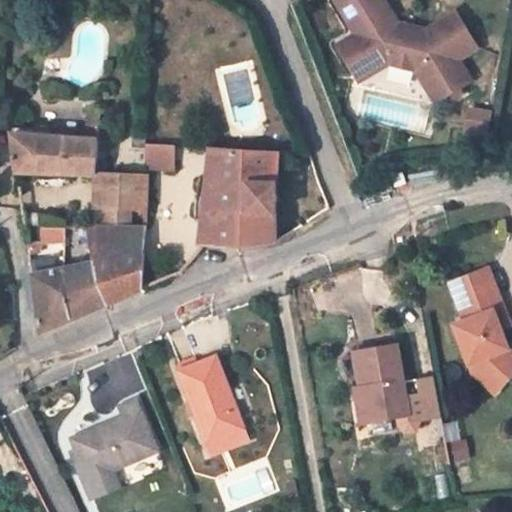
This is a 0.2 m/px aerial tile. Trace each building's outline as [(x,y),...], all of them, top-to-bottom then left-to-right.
[(332,0),(349,27),(331,39),(350,70),(368,58),(364,52),(380,42),(418,52),(433,74),(458,59),(453,51),(471,39),(449,3),(420,22),(391,14),(386,18),(380,9),(385,5),(381,0),(332,0)] [(511,0),(502,0),(500,14),(511,16),(511,0)] [(466,71),(458,59),(433,74),(418,52),(380,42),(364,52),(368,58),(350,70),(353,74),(382,56),(410,63),(430,94),(442,86),(453,79),(466,71)] [(442,86),(445,92),(457,85),(453,79),(442,86)] [(489,137),(492,110),(468,107),(465,134),(489,137)] [(88,112),(87,139),(98,140),(99,112),(88,112)] [(149,150),(149,147),(149,136),(134,133),(132,143),(140,145),(139,150),(149,150)] [(236,133),(234,148),(278,152),(278,134),(236,133)] [(97,177),(96,173),(97,163),(98,140),(87,139),(15,134),(19,172),(95,177),(97,177)] [(175,147),(149,147),(149,150),(148,171),(174,171),(175,147)] [(200,243),(206,243),(209,243),(219,148),(210,148),(200,243)] [(279,153),(278,152),(234,148),(219,148),(209,243),(277,243),(277,210),(279,153)] [(108,163),(97,163),(96,173),(108,174),(108,163)] [(406,184),(402,172),(391,177),(394,188),(406,184)] [(94,211),(147,213),(148,176),(108,174),(96,173),(97,177),(95,177),(94,211)] [(93,227),(146,227),(147,213),(94,211),(93,227)] [(70,268),(94,263),(87,227),(63,227),(70,268)] [(108,305),(144,289),(146,227),(93,227),(87,227),(94,263),(108,305)] [(70,268),(33,276),(41,335),(108,305),(94,263),(70,268)] [(454,326),(469,365),(481,361),(484,367),(503,386),(511,377),(511,353),(508,350),(501,331),(494,312),(503,308),(488,269),(450,284),(464,321),(454,326)] [(494,312),(501,331),(510,327),(503,308),(494,312)] [(399,345),(354,351),(359,387),(367,386),(373,423),(391,420),(394,419),(411,416),(406,383),(399,345)] [(207,446),(247,431),(217,356),(198,364),(178,371),(207,446)] [(178,371),(198,364),(194,357),(175,365),(178,371)] [(475,376),(495,395),(503,386),(484,367),(481,361),(469,365),(475,376)] [(434,379),(419,381),(426,420),(441,417),(434,379)] [(411,416),(394,419),(397,434),(419,430),(421,421),(426,420),(419,381),(406,383),(411,416)] [(367,386),(359,387),(355,388),(362,425),(373,423),(367,386)] [(123,417),(141,410),(137,400),(119,407),(123,417)] [(78,451),(85,466),(91,480),(92,481),(114,472),(159,451),(141,410),(123,417),(73,439),(78,451)] [(391,420),(373,423),(376,437),(394,434),(391,420)] [(247,431),(207,446),(211,456),(251,440),(247,431)] [(85,466),(78,451),(73,453),(80,468),(85,466)] [(114,472),(92,481),(91,480),(86,482),(95,501),(122,488),(114,472)]
